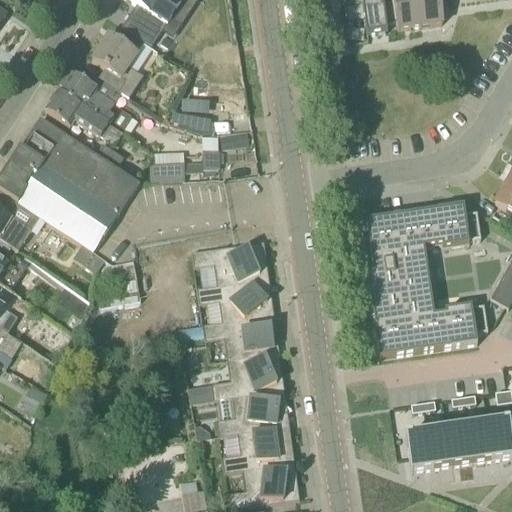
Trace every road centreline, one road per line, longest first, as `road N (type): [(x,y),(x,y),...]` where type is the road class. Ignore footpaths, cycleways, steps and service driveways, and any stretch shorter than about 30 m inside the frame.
road 1 (residential): [(338,511),(294,193)]
road 2 (residential): [(294,193),(435,171),(468,153),(511,77)]
road 3 (residential): [(294,193),(267,0)]
road 4 (unclassified): [(0,131),(86,0)]
